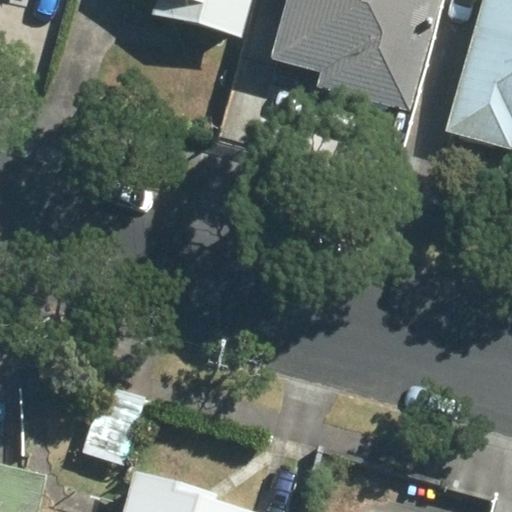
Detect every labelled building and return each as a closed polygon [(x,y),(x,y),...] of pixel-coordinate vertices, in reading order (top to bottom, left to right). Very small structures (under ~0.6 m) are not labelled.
[(158,0),(154,18),(244,43),(255,0),(158,0)] [(289,0),(273,61),(322,76),(318,92),(411,117),(443,0),(289,0)] [(511,0),(486,0),(449,133),(508,149),(511,135),(511,0)] [(99,390),(81,453),(127,466),(145,402),(99,390)] [(0,511),(35,511),(42,483),(0,473),(0,511)] [(218,498),(136,476),(126,511),(215,511),(214,511),(218,498)]
